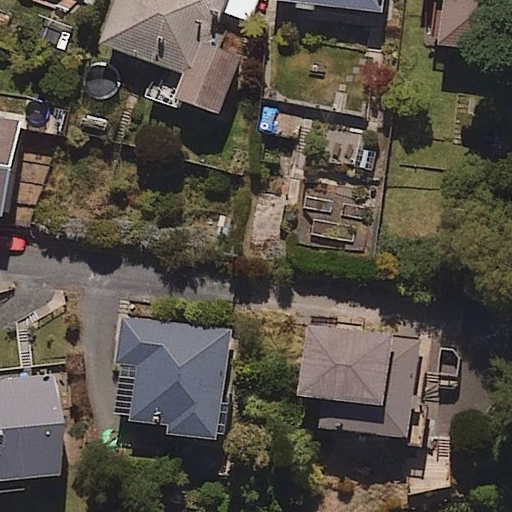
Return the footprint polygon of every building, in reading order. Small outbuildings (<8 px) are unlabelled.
[(121,0),(107,41),(188,70),(178,98),(231,117),(254,54),(216,40),(230,0),(121,0)] [(308,0),(389,8),(390,0),(308,0)] [(511,0),(450,0),(445,43),(511,51),(511,0)] [(72,101),(29,97),(26,129),(69,133),(72,101)] [(0,213),(13,215),(27,117),(0,113),(0,213)] [(234,330),(127,320),(123,362),(143,364),(137,420),(174,424),(173,433),(223,437),(234,330)] [(428,339),(315,326),(307,395),(329,398),(326,424),(416,434),(428,339)] [(58,373),(0,379),(0,482),(69,474),(58,373)] [(451,451),(405,453),(406,488),(452,486),(451,451)]
